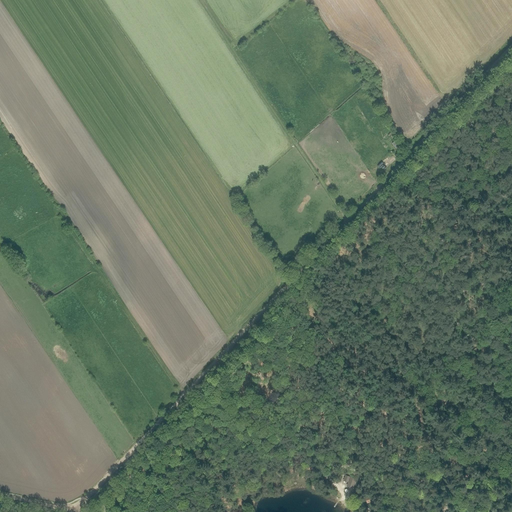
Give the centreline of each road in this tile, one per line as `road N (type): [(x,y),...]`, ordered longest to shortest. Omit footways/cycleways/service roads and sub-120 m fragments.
road 1 (track): [(511,45),(73,511)]
road 2 (track): [(349,222),(199,0)]
road 3 (track): [(60,212),(187,397)]
